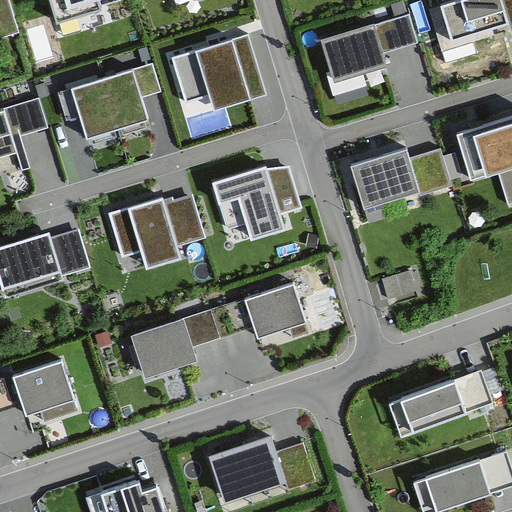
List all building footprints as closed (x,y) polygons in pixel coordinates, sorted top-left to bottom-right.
[(52,0),(57,15),(105,0),(52,0)] [(501,0),(448,0),(430,6),(442,45),(509,24),(501,0)] [(372,22),(326,36),(337,75),(384,61),(372,22)] [(231,38),(175,55),(187,97),(212,89),(215,99),(247,90),(231,38)] [(131,67),(102,77),(118,126),(148,117),(131,67)] [(102,77),(73,86),(89,135),(118,126),(102,77)] [(3,104),(0,105),(0,152),(16,147),(3,104)] [(511,112),(448,134),(466,188),(511,172),(511,112)] [(407,147),(342,167),(359,221),(423,201),(410,158),(407,147)] [(435,151),(410,158),(423,201),(425,205),(450,197),(435,151)] [(265,162),(215,177),(229,224),(248,219),(252,232),(283,223),(265,162)] [(162,195),(111,211),(123,252),(144,246),(148,261),(179,252),(162,195)] [(49,229),(0,243),(0,272),(3,282),(59,266),(49,229)] [(414,269),(384,276),(390,299),(419,291),(414,269)] [(293,279),(246,294),(259,334),(306,319),(293,279)] [(182,315),(134,330),(147,372),(195,357),(182,315)] [(62,356),(15,370),(27,411),(41,407),(43,416),(77,406),(62,356)] [(0,408),(21,404),(15,378),(0,381),(0,408)] [(459,379),(398,401),(412,441),(473,419),(459,379)] [(268,433),(213,451),(227,492),(282,473),(268,433)] [(308,447),(292,450),(299,484),(315,481),(308,447)] [(483,462),(422,484),(431,511),(452,511),(496,496),(483,462)] [(140,477),(87,494),(93,511),(165,511),(155,482),(143,486),(140,477)]
